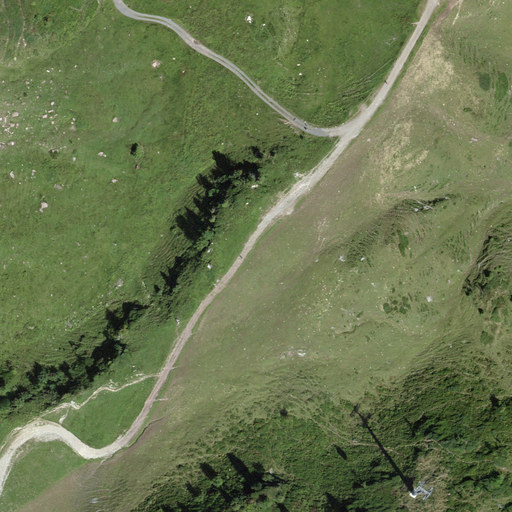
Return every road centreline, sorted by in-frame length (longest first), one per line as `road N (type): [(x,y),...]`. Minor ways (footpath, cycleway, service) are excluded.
road 1 (track): [(0,475),(16,441),(33,428),(48,426),(94,455),(119,445),(200,310),(264,224),(359,126)]
road 2 (track): [(116,0),(132,15),(175,25),(312,131),(359,126)]
road 3 (track): [(359,126),(434,0)]
